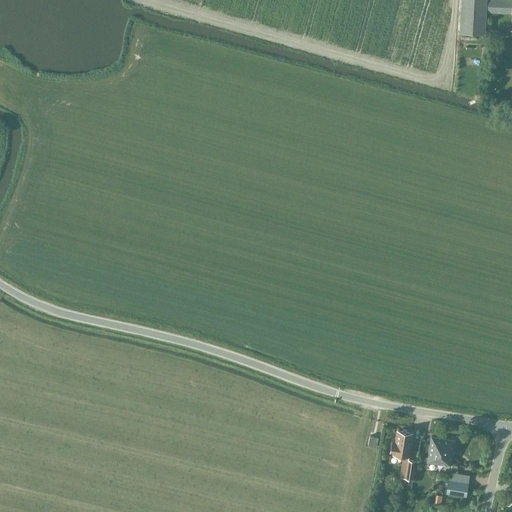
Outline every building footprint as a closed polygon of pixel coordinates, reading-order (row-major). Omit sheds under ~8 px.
[(486,0),(461,0),(459,33),(485,34),(486,0)] [(511,0),(487,0),(487,12),(511,13),(511,0)] [(413,432),(396,429),(394,440),(391,440),(389,453),(392,454),(392,455),(403,457),(399,477),(413,480),(417,460),(409,459),(413,432)] [(378,437),(369,435),(367,445),(376,447),(378,437)] [(451,464),(455,440),(432,436),(428,462),(445,465),(445,463),(451,464)] [(449,481),(447,493),(467,496),(467,491),(468,483),(449,481)] [(384,493),(375,492),(374,499),(383,501),(384,493)]
